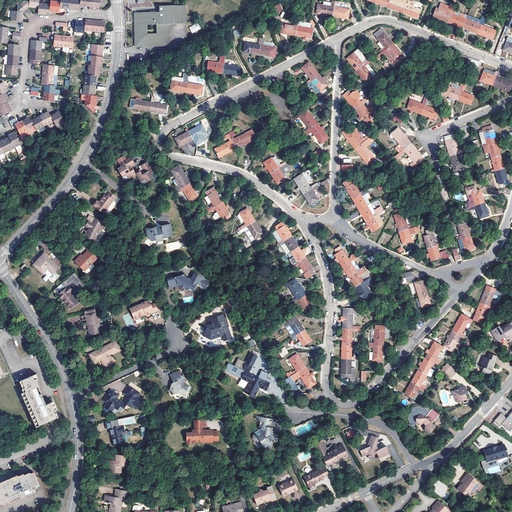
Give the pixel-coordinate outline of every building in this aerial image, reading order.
[(28,7),(38,8),(39,3),(39,0),(28,0),(29,1),(23,0),(21,3),(26,9),(28,7)] [(60,8),(70,9),(70,0),(60,0),(60,2),(60,8)] [(70,0),(70,9),(76,10),(80,10),(80,5),(80,0),(70,0)] [(95,9),(99,10),(100,7),(104,7),(104,0),(90,0),(90,6),(90,9),(95,9)] [(391,0),(388,8),(403,13),(407,0),(391,0)] [(410,0),(407,0),(403,13),(418,19),(421,10),(417,9),(418,7),(418,3),(410,0)] [(51,1),(50,4),(50,12),(59,13),(60,8),(60,2),(51,1)] [(316,14),(332,17),(334,8),(335,2),(332,1),(332,4),(331,7),(323,6),(318,5),(316,14)] [(23,11),(26,9),(21,3),(18,5),(17,10),(12,10),(11,20),(21,21),(23,11)] [(49,15),(50,12),(50,4),(39,3),(38,8),(38,14),(44,14),(49,15)] [(280,4),(274,7),(277,14),(283,11),(280,4)] [(186,24),(186,5),(159,6),(159,12),(134,13),(135,47),(170,46),(170,24),(186,24)] [(439,9),(437,8),(433,17),(437,19),(437,20),(438,21),(440,22),(441,20),(448,23),(453,9),(441,5),(439,9)] [(270,17),(277,14),(274,7),(267,11),(270,17)] [(463,29),(467,20),(454,15),(457,8),(454,7),(453,9),(448,23),(457,26),(463,29)] [(347,10),(334,8),(332,17),(348,20),(350,10),(347,10)] [(481,20),(468,15),(467,20),(479,24),(481,20)] [(280,33),(296,36),(299,18),(297,17),(295,26),(282,24),(280,33)] [(301,18),(299,18),(296,36),(312,39),(313,29),(300,27),(301,23),(301,18)] [(478,35),(484,19),(482,18),(481,20),(479,24),(467,20),(463,29),(467,30),(466,32),(470,33),(470,32),(478,35)] [(484,19),(478,35),(493,40),(497,31),(484,27),(487,20),(484,19)] [(86,20),(85,22),(84,30),(94,31),(95,21),(87,20),(86,20)] [(84,30),(85,22),(84,21),(75,21),(74,32),(84,33),(84,30)] [(104,21),(95,21),(94,31),(104,32),(105,22),(104,21)] [(189,27),(192,33),(201,29),(198,23),(189,27)] [(0,34),(8,36),(8,28),(0,26),(0,34)] [(382,52),(393,44),(382,29),(375,35),(380,43),(384,48),(382,50),(380,51),(382,53),(382,52)] [(56,36),(54,35),(53,47),(63,48),(64,36),(56,36)] [(74,37),(64,36),(63,48),(73,48),(74,37)] [(262,40),(260,39),(259,45),(245,43),(243,52),(259,55),(262,40)] [(511,40),(508,39),(503,51),(511,54),(511,40)] [(41,51),(42,41),(39,41),(31,40),(31,42),(30,50),(41,51)] [(262,40),(259,55),(275,58),(277,48),(263,46),(264,40),(262,40)] [(424,47),(431,50),(433,44),(426,41),(424,47)] [(8,44),(7,55),(18,56),(19,51),(20,45),(8,44)] [(92,44),(91,55),(92,56),(102,56),(103,45),(92,44)] [(393,44),(382,52),(394,66),(397,64),(404,58),(393,44)] [(29,63),(37,64),(37,61),(40,61),(41,51),(30,50),(30,58),(29,63)] [(367,59),(362,63),(354,53),(346,59),(349,62),(347,64),(348,66),(350,64),(356,71),(369,61),(367,59)] [(458,54),(456,60),(478,69),(480,63),(458,54)] [(6,65),(17,66),(18,61),(18,56),(7,55),(6,65)] [(91,65),(101,66),(102,67),(103,59),(103,57),(102,56),(92,56),(91,65)] [(221,56),(220,64),(208,62),(206,71),(222,74),(224,64),(225,61),(226,57),(221,56)] [(365,83),(373,77),(364,67),(368,64),(370,62),(369,61),(356,71),(361,77),(359,78),(361,81),(363,80),(365,83)] [(306,82),(308,84),(319,75),(309,63),(302,68),(304,71),(305,73),(310,79),(306,82)] [(43,74),(53,75),(54,65),(44,64),(43,74)] [(238,77),(240,67),(226,65),(224,64),(222,74),(231,76),(231,78),(233,78),(234,76),(238,77)] [(364,67),(373,77),(376,75),(368,64),(364,67)] [(17,66),(6,65),(5,75),(16,76),(17,66)] [(89,75),(96,76),(100,76),(100,73),(101,66),(91,65),(90,65),(89,75)] [(493,86),(499,71),(497,70),(495,73),(485,70),(484,73),(484,72),(480,81),(493,86)] [(499,71),(493,86),(510,93),(511,88),(511,83),(499,78),(501,74),(504,75),(506,72),(499,70),(499,71)] [(42,84),(44,84),(52,85),(53,75),(43,74),(42,84)] [(85,85),(95,86),(96,78),(96,76),(89,75),(86,75),(85,85)] [(190,84),(191,76),(189,75),(188,81),(187,84),(186,93),(202,96),(204,87),(190,84)] [(324,81),(319,75),(308,84),(307,85),(310,88),(311,87),(312,86),(311,85),(313,83),(319,90),(320,91),(327,85),(325,83),(328,81),(326,79),(324,81)] [(170,91),(186,93),(187,84),(186,83),(172,81),(170,91)] [(458,101),(465,82),(463,82),(461,87),(459,91),(452,88),(446,86),(442,95),(450,98),(449,99),(453,101),(454,99),(458,101)] [(464,93),(468,83),(465,82),(458,101),(470,105),(474,97),(464,93)] [(316,93),(319,90),(313,83),(311,85),(312,86),(311,87),(316,93)] [(44,92),(55,93),(55,85),(52,85),(44,84),(44,92)] [(84,95),(86,95),(94,96),(95,94),(95,86),(85,85),(84,89),(84,95)] [(350,105),(355,111),(362,105),(367,100),(366,99),(361,103),(357,98),(353,93),(351,94),(348,91),(343,95),(348,102),(347,102),(347,103),(349,106),(350,105)] [(0,105),(7,102),(9,101),(5,94),(4,92),(0,94),(0,105)] [(43,100),(54,101),(54,98),(55,93),(44,92),(43,100)] [(95,106),(96,106),(97,96),(94,96),(86,95),(85,100),(85,105),(87,105),(95,106)] [(139,110),(149,112),(151,103),(149,102),(131,99),(129,109),(139,110)] [(395,99),(390,103),(396,109),(400,106),(395,99)] [(410,100),(407,109),(410,110),(410,112),(411,112),(412,112),(412,111),(421,115),(427,99),(425,99),(423,105),(410,100)] [(427,106),(429,100),(427,99),(421,115),(429,118),(429,119),(431,120),(432,119),(435,120),(439,111),(427,106)] [(0,112),(2,116),(12,111),(8,104),(7,102),(0,105),(0,112)] [(305,102),(302,104),(304,106),(300,109),(303,112),(310,107),(308,103),(307,104),(305,102)] [(167,105),(153,103),(151,103),(149,112),(165,115),(167,105)] [(95,106),(87,105),(87,106),(90,109),(92,111),(94,113),(95,106)] [(362,119),(368,126),(375,120),(371,115),(375,113),(370,106),(366,109),(362,105),(355,111),(360,117),(359,118),(361,120),(362,119)] [(224,106),(218,109),(221,115),(227,112),(224,106)] [(309,129),(304,132),(305,134),(318,124),(306,110),(299,116),(309,129)] [(50,116),(53,122),(55,126),(64,121),(59,111),(57,113),(50,116)] [(46,113),(40,116),(45,126),(53,122),(50,116),(48,112),(46,113)] [(394,118),(400,125),(404,122),(399,115),(394,118)] [(31,121),(36,131),(45,126),(40,116),(34,119),(31,121)] [(27,119),(22,121),(29,134),(36,131),(31,121),(29,118),(27,119)] [(22,138),(29,134),(22,121),(18,123),(15,125),(22,138)] [(328,138),(318,124),(305,134),(307,137),(308,136),(308,135),(311,132),(321,144),(328,138)] [(201,126),(190,131),(188,132),(193,141),(206,134),(201,126)] [(484,147),(497,143),(492,126),(483,129),(484,133),(479,134),(482,145),(482,147),(484,147)] [(349,142),(355,149),(365,141),(364,138),(356,129),(355,129),(353,131),(345,137),(347,140),(346,141),(348,143),(349,142)] [(396,150),(400,155),(411,145),(404,135),(398,129),(391,135),(398,144),(402,149),(400,151),(398,148),(396,150)] [(235,132),(229,135),(236,149),(256,139),(252,131),(235,139),(233,136),(236,135),(235,132)] [(9,136),(14,147),(20,144),(14,132),(11,133),(8,135),(9,136)] [(179,147),(193,141),(188,132),(187,133),(175,139),(179,147)] [(218,158),(236,149),(229,135),(223,138),(225,141),(229,139),(230,141),(214,150),(218,158)] [(445,142),(449,157),(465,152),(465,150),(458,152),(454,139),(453,135),(444,138),(446,141),(445,142)] [(3,139),(9,150),(14,147),(9,136),(3,139)] [(2,140),(0,141),(0,145),(4,152),(4,153),(9,150),(3,139),(2,140)] [(365,141),(355,149),(367,165),(375,159),(365,147),(370,143),(367,139),(365,141)] [(497,143),(484,147),(486,155),(490,153),(491,159),(500,156),(499,151),(502,151),(501,147),(498,148),(497,143)] [(406,153),(417,167),(424,161),(411,145),(400,155),(399,155),(400,158),(406,153)] [(322,155),(319,150),(313,154),(316,159),(322,155)] [(470,153),(470,151),(465,152),(449,157),(452,165),(450,165),(451,168),(453,168),(454,174),(453,175),(454,178),(464,175),(463,169),(467,168),(463,155),(470,153)] [(500,156),(491,159),(494,170),(488,172),(489,174),(504,169),(500,156)] [(137,177),(136,174),(131,167),(135,165),(130,157),(119,164),(121,167),(117,169),(118,171),(117,173),(119,173),(121,177),(125,175),(127,178),(131,176),(133,179),(137,177)] [(272,159),(271,158),(263,163),(266,167),(264,168),(266,170),(267,169),(270,174),(278,169),(277,167),(272,159)] [(283,164),(280,166),(274,158),(272,159),(277,167),(278,169),(284,166),(283,164)] [(143,180),(146,183),(154,178),(151,174),(155,172),(148,161),(140,166),(142,169),(136,174),(137,177),(140,181),(143,180)] [(281,173),(285,170),(286,172),(289,170),(286,165),(284,166),(278,169),(270,174),(277,185),(285,180),(281,173)] [(184,174),(180,167),(171,172),(179,185),(176,187),(176,188),(177,192),(179,191),(182,189),(190,184),(186,177),(188,175),(186,173),(184,174)] [(504,169),(489,174),(489,175),(495,173),(499,185),(508,182),(506,176),(504,169)] [(303,194),(317,185),(316,184),(309,187),(307,183),(303,178),(307,176),(304,172),(293,179),(298,188),(296,189),(297,191),(300,190),(303,194)] [(343,184),(352,200),(360,195),(360,194),(351,179),(343,184)] [(194,191),(190,184),(182,189),(183,191),(189,202),(198,197),(196,194),(198,193),(197,191),(196,189),(194,191)] [(317,185),(303,194),(310,206),(318,200),(312,191),(318,187),(317,185)] [(468,205),(469,208),(485,203),(481,190),(477,191),(475,186),(465,189),(467,195),(472,193),(475,203),(468,205)] [(206,212),(211,209),(222,203),(219,198),(220,197),(219,195),(218,195),(213,188),(205,193),(207,196),(204,198),(207,204),(211,202),(212,206),(205,210),(206,212)] [(368,191),(363,194),(360,195),(352,200),(354,204),(353,205),(355,207),(356,206),(358,211),(367,206),(366,206),(362,198),(365,196),(369,193),(368,191)] [(252,195),(248,192),(243,199),(247,202),(252,195)] [(94,207),(103,213),(115,197),(109,193),(107,196),(105,194),(99,203),(98,202),(94,207)] [(229,214),(222,203),(211,209),(218,220),(224,216),(228,214),(229,214)] [(476,209),(480,219),(489,216),(487,212),(490,211),(489,208),(486,208),(485,203),(469,208),(470,211),(476,209)] [(361,216),(364,222),(378,215),(383,212),(381,208),(374,212),(374,213),(371,215),(367,206),(358,211),(360,215),(359,215),(360,217),(361,216)] [(255,222),(247,209),(240,214),(240,215),(238,217),(242,224),(244,222),(246,225),(239,230),(240,231),(255,222)] [(414,223),(410,225),(407,217),(404,218),(403,213),(393,216),(396,225),(395,225),(396,229),(397,228),(399,233),(416,227),(414,223)] [(87,220),(87,221),(89,222),(88,224),(86,227),(84,226),(83,229),(87,231),(85,236),(95,242),(101,229),(103,230),(106,225),(89,215),(87,220)] [(378,215),(364,222),(367,226),(365,228),(366,231),(369,229),(371,234),(379,229),(383,224),(378,215)] [(463,224),(462,219),(451,222),(452,227),(457,226),(460,237),(455,239),(455,241),(457,240),(461,239),(470,236),(468,230),(470,230),(470,228),(469,227),(467,227),(466,223),(463,224)] [(263,235),(255,222),(240,231),(241,234),(245,232),(251,242),(263,235)] [(275,228),(277,231),(284,242),(292,237),(282,222),(275,228)] [(149,231),(147,231),(148,239),(152,242),(156,241),(164,240),(164,239),(173,237),(171,225),(163,226),(162,228),(160,228),(158,229),(157,228),(149,229),(149,231)] [(416,227),(399,233),(402,245),(412,242),(410,235),(409,233),(410,233),(411,234),(419,232),(417,226),(416,227)] [(436,246),(436,245),(433,234),(435,234),(434,229),(425,231),(427,236),(423,237),(427,249),(436,246)] [(284,242),(277,231),(272,234),(279,245),(281,244),(284,242)] [(323,245),(329,241),(325,236),(319,239),(323,245)] [(461,239),(464,248),(465,252),(474,250),(470,236),(461,239)] [(284,242),(285,244),(291,253),(299,247),(296,243),(294,240),(292,237),(284,242)] [(238,247),(241,253),(248,250),(244,243),(238,247)] [(354,255),(348,259),(340,246),(334,250),(337,254),(334,255),(341,266),(356,257),(356,256),(355,257),(354,255)] [(446,251),(440,252),(438,253),(436,246),(427,249),(429,254),(426,255),(427,258),(429,257),(431,261),(442,258),(448,259),(448,255),(445,255),(446,251)] [(299,247),(291,253),(297,262),(298,263),(306,258),(303,255),(301,252),(301,251),(299,247)] [(75,262),(83,270),(87,266),(88,268),(97,259),(90,252),(88,255),(86,253),(83,256),(81,258),(79,257),(75,262)] [(45,272),(50,277),(59,268),(44,253),(42,255),(33,264),(43,274),(45,272)] [(356,257),(341,266),(348,277),(356,272),(355,270),(350,262),(353,261),(357,258),(358,259),(363,256),(361,253),(356,256),(356,257)] [(306,278),(317,276),(306,258),(298,263),(301,268),(300,269),(302,272),(303,271),(305,274),(304,274),(306,278)] [(348,277),(355,287),(370,278),(367,272),(365,272),(362,268),(356,272),(348,277)] [(184,274),(167,279),(170,287),(177,285),(186,290),(187,289),(192,292),(196,284),(205,289),(209,281),(194,272),(191,279),(188,278),(187,279),(185,278),(184,276),(184,274)] [(401,279),(405,278),(407,283),(413,281),(410,272),(400,276),(401,279)] [(62,300),(63,299),(71,309),(78,303),(70,293),(71,292),(67,287),(73,282),(79,288),(85,283),(74,273),(53,290),(58,295),(62,300)] [(370,278),(355,287),(362,298),(361,299),(363,302),(372,296),(365,284),(371,280),(370,278)] [(296,299),(289,304),(290,305),(297,301),(306,296),(295,280),(288,284),(290,288),(289,288),(296,299)] [(418,296),(427,293),(423,281),(414,284),(418,294),(418,296)] [(487,286),(485,291),(480,304),(492,308),(493,306),(490,305),(492,298),(498,300),(501,292),(487,286)] [(418,296),(419,298),(420,302),(417,302),(419,308),(422,307),(422,308),(431,305),(427,293),(418,296)] [(306,296),(297,301),(306,314),(314,308),(309,301),(306,296)] [(130,309),(134,319),(143,315),(145,314),(146,316),(147,317),(150,315),(151,313),(158,310),(155,303),(151,305),(149,300),(130,309)] [(480,304),(473,321),(482,324),(485,316),(488,317),(492,308),(480,304)] [(355,329),(360,330),(360,328),(352,327),(353,315),(357,315),(357,309),(343,309),(342,329),(352,329),(355,329)] [(83,316),(84,321),(85,321),(86,325),(88,324),(89,329),(91,335),(101,332),(98,321),(96,321),(94,313),(83,316)] [(222,336),(224,341),(231,338),(227,326),(228,326),(224,314),(213,318),(213,317),(208,319),(209,324),(208,326),(206,326),(204,329),(206,329),(203,336),(211,339),(222,336)] [(295,315),(287,320),(283,322),(291,335),(290,335),(292,338),(294,337),(296,335),(304,330),(295,315)] [(459,319),(452,331),(461,336),(462,334),(468,324),(459,319)] [(499,326),(491,331),(497,342),(505,338),(506,339),(511,336),(511,322),(501,329),(499,326)] [(386,336),(384,336),(385,327),(375,327),(375,330),(374,340),(374,344),(369,344),(369,346),(383,347),(384,339),(385,339),(386,336)] [(352,329),(342,329),(342,337),(340,337),(340,340),(342,340),(342,344),(352,345),(352,331),(352,329)] [(296,335),(297,337),(300,342),(297,343),(299,346),(302,344),(303,346),(311,341),(304,330),(296,335)] [(451,353),(460,337),(461,336),(452,331),(443,347),(451,353)] [(110,355),(112,354),(121,350),(116,341),(89,354),(94,363),(101,360),(102,361),(105,367),(113,363),(110,355)] [(443,347),(435,342),(429,351),(427,350),(426,353),(428,354),(425,359),(433,364),(436,365),(437,366),(441,359),(437,357),(440,351),(443,347)] [(356,358),(351,358),(352,349),(353,349),(353,345),(352,345),(342,344),(342,348),(341,359),(351,360),(354,360),(356,360),(356,358)] [(373,348),(373,353),(370,353),(370,358),(372,358),(372,361),(382,362),(383,347),(369,346),(369,348),(373,348)] [(278,352),(281,357),(288,353),(285,348),(278,352)] [(297,372),(305,367),(297,354),(289,359),(296,371),(297,372)] [(484,358),(482,368),(485,369),(484,370),(486,370),(485,374),(492,376),(495,366),(497,356),(489,354),(487,359),(484,358)] [(351,360),(341,359),(341,375),(351,375),(351,381),(355,381),(355,369),(351,369),(351,361),(351,360)] [(433,364),(425,359),(422,364),(421,363),(419,365),(421,366),(418,371),(427,376),(432,365),(433,364)] [(245,365),(243,369),(249,373),(252,366),(248,364),(247,366),(245,365)] [(450,366),(445,372),(451,378),(456,372),(450,366)] [(295,374),(285,381),(289,387),(295,383),(294,381),(300,377),(307,388),(310,388),(314,385),(315,383),(311,377),(314,376),(312,373),(310,374),(305,367),(297,372),(295,374)] [(179,370),(170,374),(173,383),(171,383),(169,390),(172,392),(173,395),(177,393),(183,396),(186,395),(187,390),(189,391),(191,387),(185,384),(184,383),(187,381),(184,375),(182,376),(179,370)] [(254,398),(259,387),(266,391),(272,380),(267,378),(269,374),(261,370),(259,376),(260,377),(259,379),(258,378),(244,372),(241,379),(250,383),(245,393),(254,398)] [(412,383),(425,390),(427,387),(421,385),(427,376),(418,371),(412,383)] [(55,410),(51,403),(46,405),(46,403),(38,387),(39,386),(38,383),(39,382),(37,379),(39,378),(37,374),(22,381),(25,388),(26,392),(21,394),(36,427),(57,418),(54,411),(55,410)] [(410,402),(415,405),(417,401),(415,400),(418,394),(417,393),(419,389),(425,392),(425,390),(412,383),(405,394),(412,398),(410,402)] [(127,405),(130,407),(133,403),(136,406),(141,399),(138,396),(140,393),(130,385),(125,392),(128,394),(123,402),(116,397),(118,395),(111,390),(104,400),(107,403),(114,408),(117,410),(120,405),(123,408),(124,407),(125,408),(127,405)] [(453,391),(456,402),(467,398),(466,394),(468,393),(466,386),(458,388),(458,389),(453,391)] [(34,428),(36,427),(21,394),(19,395),(34,428)] [(141,399),(136,406),(140,408),(145,401),(141,399)] [(114,408),(107,403),(105,406),(112,411),(114,408)] [(432,423),(439,415),(432,409),(430,411),(426,408),(420,407),(414,408),(410,412),(410,418),(411,424),(413,426),(417,422),(419,424),(425,424),(427,426),(425,427),(426,430),(428,433),(432,432),(435,429),(434,428),(435,426),(432,423)] [(500,412),(493,420),(499,425),(500,423),(508,430),(511,425),(511,409),(506,417),(500,412)] [(273,431),(271,431),(272,428),(270,427),(272,419),(267,418),(267,416),(263,415),(263,417),(260,416),(259,421),(260,422),(259,428),(262,432),(256,435),(255,434),(253,435),(253,438),(254,440),(257,441),(259,440),(261,444),(260,444),(263,448),(268,449),(272,447),(272,443),(271,441),(273,439),(274,441),(277,442),(278,434),(273,433),(273,431)] [(127,432),(124,432),(123,433),(122,426),(119,427),(117,420),(109,421),(111,428),(109,429),(110,435),(112,435),(114,446),(129,443),(127,432)] [(186,433),(186,443),(193,443),(193,442),(201,441),(201,443),(212,442),(212,441),(218,441),(218,431),(212,432),(212,430),(207,431),(205,433),(204,433),(203,433),(203,431),(203,430),(201,430),(201,427),(205,427),(205,420),(194,420),(194,430),(192,431),(192,433),(186,433)] [(370,435),(367,445),(369,446),(369,448),(366,447),(359,451),(362,456),(367,455),(369,459),(375,456),(374,455),(376,454),(379,460),(389,455),(385,448),(378,451),(375,446),(378,437),(370,435)] [(326,450),(322,440),(314,444),(318,453),(320,452),(322,456),(327,466),(331,464),(332,468),(338,465),(336,462),(339,461),(339,460),(338,459),(342,457),(343,458),(343,460),(348,457),(343,445),(331,450),(332,452),(330,453),(329,452),(326,454),(324,451),(326,450)] [(503,445),(497,447),(490,449),(490,450),(485,451),(488,460),(481,462),(484,470),(486,476),(501,471),(499,465),(509,461),(503,445)] [(116,461),(110,460),(110,473),(121,473),(121,466),(126,467),(127,455),(116,455),(116,461)] [(319,471),(305,477),(310,488),(315,485),(315,484),(323,479),(323,478),(329,475),(326,468),(319,471)] [(36,487),(39,485),(33,473),(30,474),(30,473),(24,475),(24,474),(18,476),(18,475),(0,483),(1,484),(0,484),(0,503),(2,503),(3,504),(9,502),(9,503),(17,499),(26,495),(26,494),(32,492),(31,490),(36,488),(36,487)] [(463,493),(469,493),(470,491),(472,493),(476,488),(478,490),(482,485),(474,479),(474,478),(467,473),(461,481),(463,483),(462,484),(461,483),(456,489),(463,493)] [(293,479),(279,486),(283,496),(289,494),(289,493),(292,491),(293,492),(298,490),(293,479)] [(277,500),(271,485),(267,487),(268,489),(264,491),(260,489),(259,493),(253,494),(257,505),(263,503),(262,502),(264,501),(265,500),(266,502),(267,502),(271,500),(272,502),(277,500)] [(115,497),(105,496),(104,502),(108,503),(108,504),(111,504),(111,507),(110,507),(108,511),(119,511),(122,500),(125,500),(127,492),(116,490),(115,497)] [(438,502),(433,508),(434,509),(431,511),(449,511),(451,511),(447,507),(446,508),(438,502)] [(243,511),(241,503),(222,508),(223,511),(243,511)]
